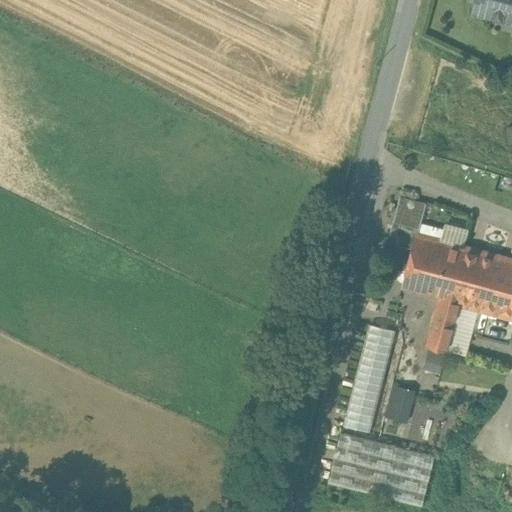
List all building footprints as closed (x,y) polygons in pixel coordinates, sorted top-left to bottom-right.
[(511,0),(476,0),(473,12),(491,17),(493,12),(511,17),(511,0)] [(426,204),(400,197),(394,222),(419,229),(420,225),(426,204)] [(440,242),(417,236),(419,229),(394,222),(393,222),(389,235),(397,237),(395,244),(413,249),(402,288),(440,298),(451,301),(466,249),(440,242)] [(443,231),(420,225),(419,229),(417,236),(440,242),(443,231)] [(511,261),(466,249),(451,301),(461,304),(511,317),(511,261)] [(451,301),(440,298),(428,345),(448,351),(461,304),(451,301)] [(367,326),(343,426),(369,432),(393,332),(367,326)] [(415,391),(394,386),(387,417),(407,422),(415,391)] [(340,434),(328,484),(420,506),(432,456),(340,434)]
